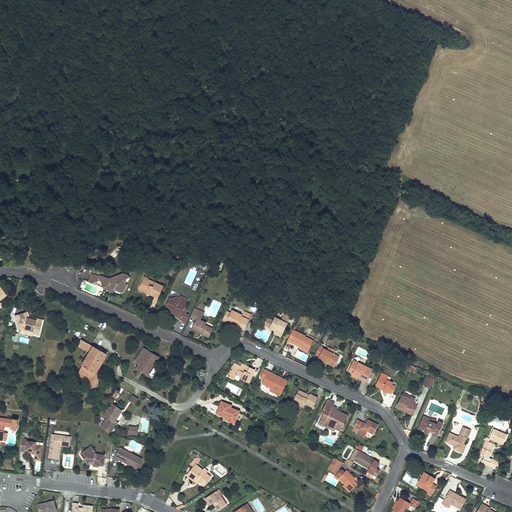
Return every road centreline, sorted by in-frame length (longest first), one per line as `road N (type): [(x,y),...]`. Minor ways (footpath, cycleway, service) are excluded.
road 1 (track): [(477,44),(446,48),(431,61),(387,161),(402,179),(353,315)]
road 2 (residential): [(214,354),(46,282),(0,272)]
road 3 (residential): [(403,448),(377,408),(247,346),(214,354)]
road 4 (residential): [(172,511),(129,494),(0,477)]
road 5 (track): [(391,0),(511,58)]
